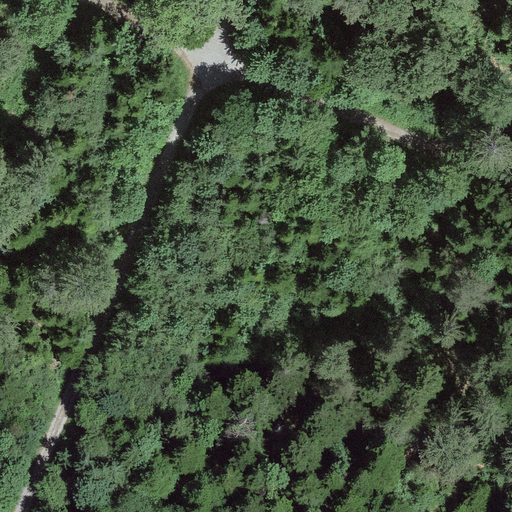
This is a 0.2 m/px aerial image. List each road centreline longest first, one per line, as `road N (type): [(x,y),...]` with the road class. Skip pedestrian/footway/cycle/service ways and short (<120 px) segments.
road 1 (track): [(22,511),(209,56)]
road 2 (track): [(209,56),(511,173)]
road 3 (track): [(94,0),(209,56)]
